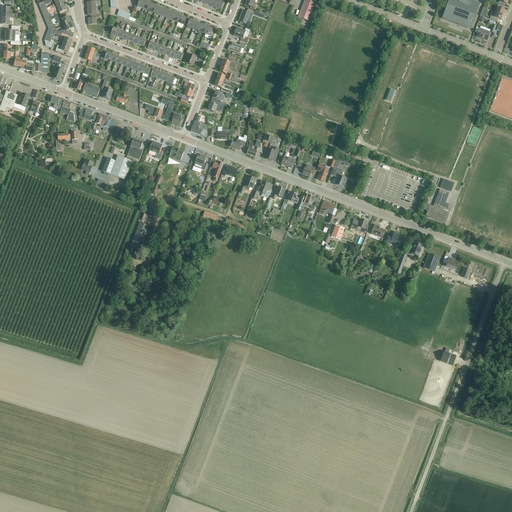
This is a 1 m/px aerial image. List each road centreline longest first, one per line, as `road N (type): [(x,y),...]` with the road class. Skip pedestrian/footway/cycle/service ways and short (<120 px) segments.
road 1 (tertiary): [(504,261),(184,138)]
road 2 (unclassified): [(411,511),(495,286)]
road 3 (residential): [(496,56),(355,1)]
road 4 (tertiary): [(184,138),(62,93)]
road 5 (residential): [(203,81),(83,34)]
